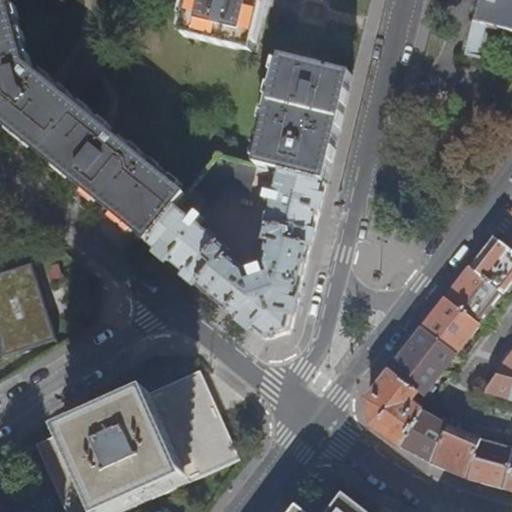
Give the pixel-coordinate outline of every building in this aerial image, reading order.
[(116,217),(149,243),(187,197),(27,65),(8,0),(0,0),(0,122),(53,166),(116,217)] [(192,0),(183,36),(253,53),(265,3),(266,0),(192,0)] [(463,58),(474,61),(482,28),(511,35),(511,0),(485,0),(482,14),(475,12),(463,58)] [(257,166),(282,172),(327,183),(333,159),(341,126),(353,75),(284,57),(257,166)] [(319,218),(327,183),(282,172),(276,194),(270,192),(267,201),(274,203),(264,243),(269,244),(264,266),(265,268),(257,271),(259,278),(251,280),(249,272),(230,257),(233,253),(201,226),(205,221),(199,215),(210,202),(215,205),(222,196),(221,191),(238,186),(240,191),(251,193),(257,166),(219,157),(187,197),(149,243),(168,259),(267,340),(291,331),(304,279),(319,218)] [(472,268),(488,281),(505,294),(511,285),(511,250),(496,238),(485,252),(472,268)] [(0,276),(0,339),(6,357),(30,351),(58,342),(41,286),(34,266),(0,276)] [(465,312),(488,281),(472,268),(461,283),(448,299),(465,312)] [(498,303),(505,294),(488,281),(465,312),(481,325),(491,312),(498,303)] [(441,342),(465,312),(448,299),(432,320),(425,329),(441,342)] [(469,340),(481,325),(465,312),(441,342),(458,355),(469,340)] [(458,355),(441,342),(425,329),(406,353),(392,372),(421,393),(425,397),(439,396),(445,385),(449,379),(464,360),(458,355)] [(511,359),(511,360),(499,376),(511,380),(511,359)] [(413,403),(421,393),(392,372),(378,390),(369,401),(373,426),(386,436),(402,447),(403,448),(426,411),(417,406),(413,403)] [(511,380),(499,376),(489,390),(487,394),(511,401),(511,380)] [(43,446),(73,511),(113,511),(184,481),(221,464),(234,458),(219,424),(217,419),(204,391),(198,377),(150,399),(102,420),(58,440),(43,446)] [(440,419),(426,411),(403,448),(420,457),(433,465),(452,426),(440,419)] [(466,432),(452,426),(433,465),(450,472),(470,480),(476,460),(483,439),(466,432)] [(511,447),(505,446),(483,439),(476,460),(510,470),(511,463),(511,447)] [(505,490),(510,470),(476,460),(470,480),(488,485),(505,490)] [(364,511),(356,506),(343,496),(330,511),(302,511),(298,509),(295,511),(364,511)]
